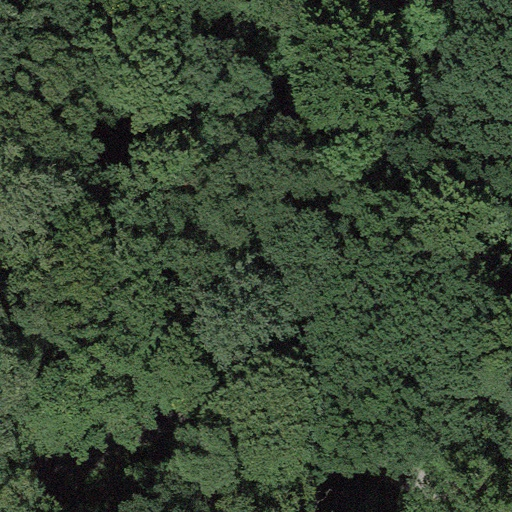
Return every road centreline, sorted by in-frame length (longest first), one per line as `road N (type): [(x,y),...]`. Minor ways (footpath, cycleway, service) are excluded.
road 1 (track): [(500,511),(112,373),(0,309)]
road 2 (track): [(37,511),(112,373)]
